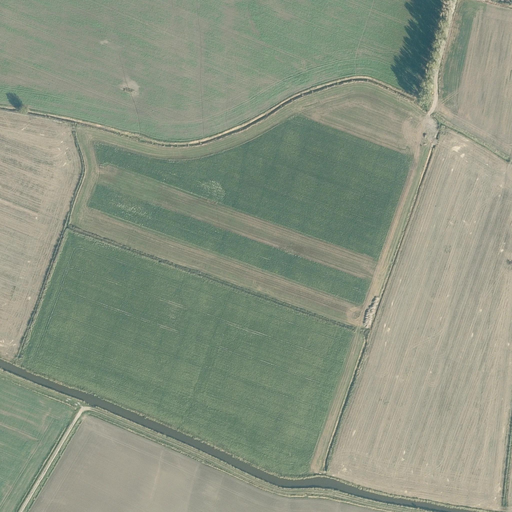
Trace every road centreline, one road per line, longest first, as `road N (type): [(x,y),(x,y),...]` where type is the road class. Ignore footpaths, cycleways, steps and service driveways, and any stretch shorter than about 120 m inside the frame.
road 1 (track): [(415,511),(264,486),(82,407),(22,511)]
road 2 (track): [(427,117),(456,0)]
